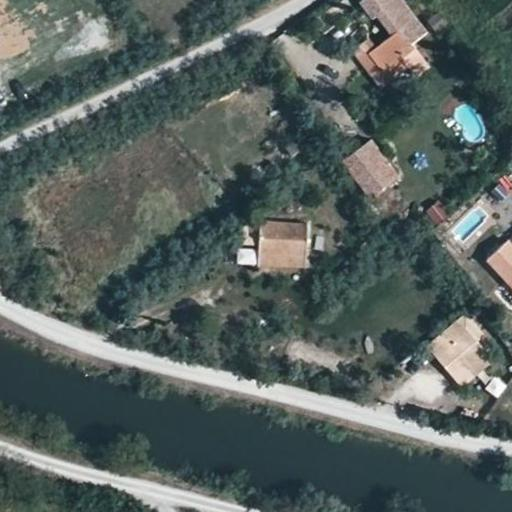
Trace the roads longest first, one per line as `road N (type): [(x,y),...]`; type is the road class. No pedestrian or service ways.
road 1 (track): [(0,291),(112,352),(511,448)]
road 2 (track): [(0,155),(249,32),(297,0)]
road 3 (unclassified): [(0,444),(79,475),(240,511)]
